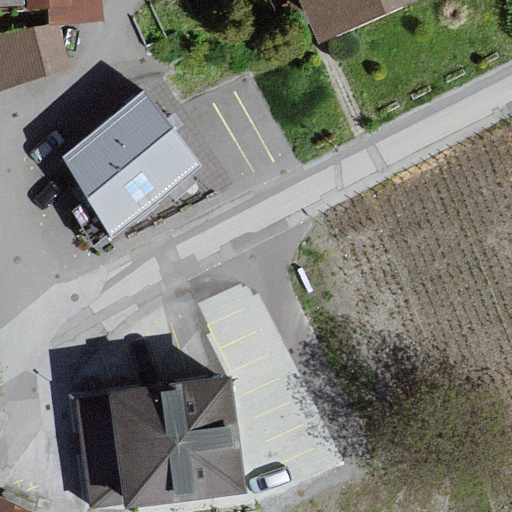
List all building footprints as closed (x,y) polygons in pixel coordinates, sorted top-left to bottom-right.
[(0,0),(0,12),(39,10),(42,0),(0,0)] [(49,0),(45,36),(0,45),(0,88),(2,97),(116,66),(106,0),(49,0)] [(511,33),(511,0),(187,0),(273,160),(511,33)] [(147,95),(64,158),(111,237),(197,166),(147,95)] [(237,379),(114,394),(127,504),(251,489),(237,379)]
